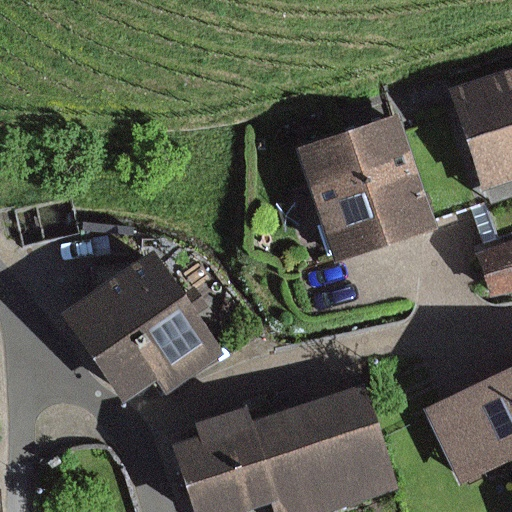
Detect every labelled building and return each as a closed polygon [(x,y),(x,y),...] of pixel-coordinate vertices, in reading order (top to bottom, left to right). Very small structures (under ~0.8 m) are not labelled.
[(511,66),(450,86),(483,191),(511,181),(511,66)] [(403,109),(297,142),(332,254),(438,221),(403,109)] [(511,234),(481,242),(493,290),(511,285),(511,234)] [(189,284),(184,288),(153,244),(60,308),(122,396),(159,371),(170,387),(231,345),(189,284)] [(511,361),(501,366),(417,410),(456,487),(504,461),(511,475),(511,361)] [(374,374),(262,409),(261,407),(247,412),(245,403),(194,419),(196,427),(171,435),(194,511),(244,511),(281,501),(284,511),(337,511),(410,490),(374,374)]
